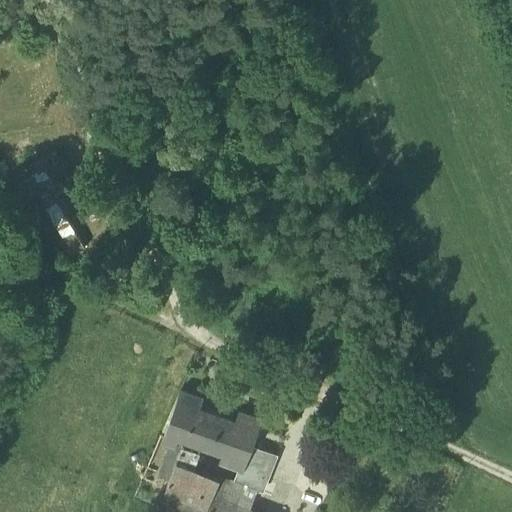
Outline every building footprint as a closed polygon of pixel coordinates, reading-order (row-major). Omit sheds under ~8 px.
[(63,237),(71,251),(86,243),(56,192),(66,186),(63,179),(72,174),(65,161),(35,178),(42,190),(39,191),(65,236),(63,237)] [(84,206),(89,216),(112,205),(107,195),(84,206)] [(170,511),(255,511),(248,509),(258,487),(242,481),(240,486),(193,468),(202,443),(225,451),(223,460),(240,466),(237,473),(260,482),(265,484),(277,455),(250,445),(259,418),(240,412),(237,419),(237,420),(196,405),(199,397),(180,390),(163,436),(172,439),(182,443),(177,454),(167,451),(159,473),(163,475),(162,477),(168,479),(158,507),(170,511)] [(182,443),(172,439),(167,451),(177,454),(182,443)] [(260,482),(237,473),(235,478),(242,481),(258,487),(260,482)] [(168,479),(162,477),(154,505),(158,507),(168,479)]
